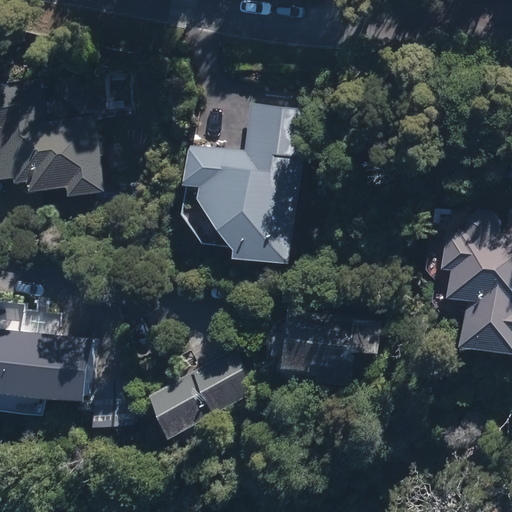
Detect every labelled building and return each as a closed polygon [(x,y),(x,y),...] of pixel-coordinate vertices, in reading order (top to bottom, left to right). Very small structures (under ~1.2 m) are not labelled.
[(104,189),(95,117),(48,123),(44,94),(0,99),(0,125),(2,125),(8,170),(21,168),(22,178),(37,176),(38,185),(77,180),(78,192),(104,189)] [(290,257),(307,115),(257,109),(251,156),(215,151),(209,199),(247,252),(290,257)] [(511,235),(498,233),(499,221),(459,215),(452,262),(459,263),(455,291),(478,294),(472,337),(511,342),(511,235)] [(383,319),(293,310),(287,371),(356,377),(359,348),(380,350),(383,319)] [(0,323),(0,415),(53,420),(54,402),(95,405),(101,332),(0,323)] [(257,389),(237,353),(161,395),(181,431),(257,389)]
